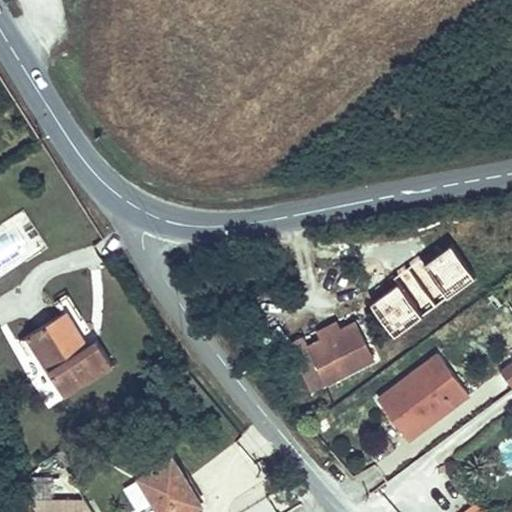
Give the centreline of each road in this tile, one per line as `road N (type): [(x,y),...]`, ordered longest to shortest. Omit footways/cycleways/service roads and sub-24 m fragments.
road 1 (tertiary): [(150,216),(218,227),(511,174)]
road 2 (unclassified): [(150,216),(148,257),(165,289),(346,511)]
road 3 (tertiary): [(0,27),(97,177),(150,216)]
